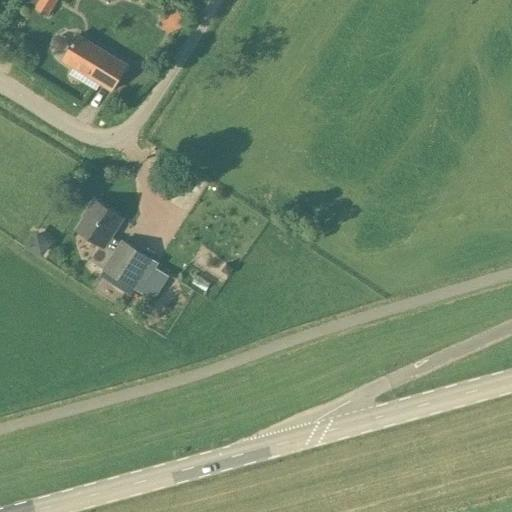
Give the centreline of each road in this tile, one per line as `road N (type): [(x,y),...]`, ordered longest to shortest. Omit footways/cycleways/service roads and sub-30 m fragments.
road 1 (unclassified): [(0,75),(96,137),(139,126),(220,0)]
road 2 (tertiary): [(35,511),(314,435)]
road 3 (unclassified): [(511,327),(334,414),(314,435)]
road 4 (tertiary): [(314,435),(511,381)]
